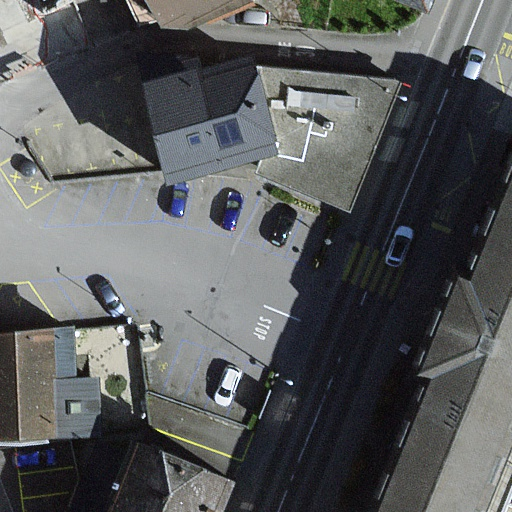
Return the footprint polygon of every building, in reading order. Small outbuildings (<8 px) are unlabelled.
[(151,0),(171,39),(245,1),(245,0),(151,0)] [(148,88),(171,179),(264,155),(278,152),(257,68),(255,61),(148,88)] [(395,95),(399,83),(257,68),(278,152),(264,155),(260,173),(352,208),(395,95)] [(452,327),(381,511),(511,511),(511,170),(504,192),(452,327)] [(74,378),(72,331),(0,333),(0,429),(99,426),(97,377),(74,378)] [(220,511),(233,481),(139,444),(111,511),(220,511)]
